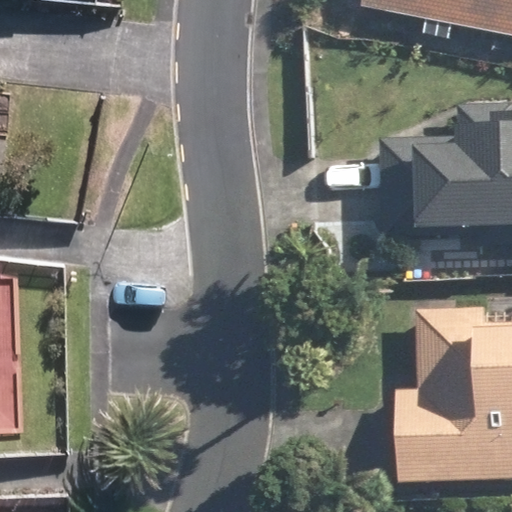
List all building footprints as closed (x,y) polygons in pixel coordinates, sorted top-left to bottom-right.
[(511,0),(355,0),(353,12),(511,44),(511,0)] [(0,183),(12,68),(0,67),(0,183)] [(445,143),(374,144),(376,244),(423,243),(423,237),(511,235),(511,113),(510,114),(510,109),(454,110),(455,132),(445,132),(445,143)] [(0,395),(15,395),(10,254),(0,254),(0,395)] [(511,314),(412,316),(414,395),(389,396),(391,487),(511,485),(511,314)] [(0,511),(11,511),(11,499),(0,499),(0,511)]
